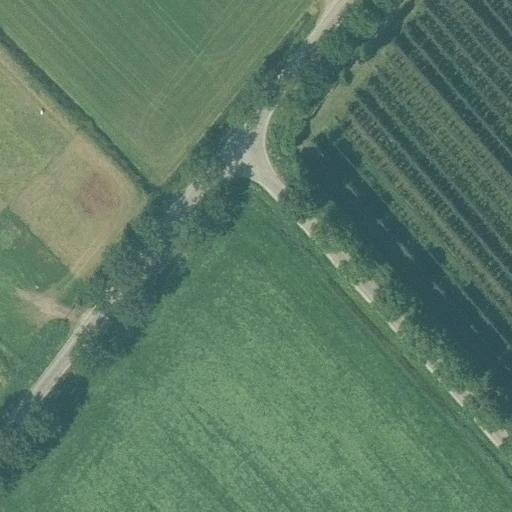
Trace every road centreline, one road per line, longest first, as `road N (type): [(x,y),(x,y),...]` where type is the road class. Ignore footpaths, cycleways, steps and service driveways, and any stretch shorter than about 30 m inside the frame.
road 1 (unclassified): [(511,456),(237,143)]
road 2 (unclassified): [(0,454),(237,143)]
road 3 (unclassified): [(237,143),(347,0)]
